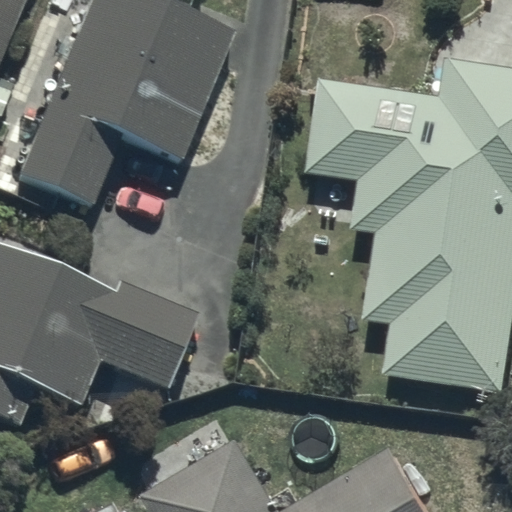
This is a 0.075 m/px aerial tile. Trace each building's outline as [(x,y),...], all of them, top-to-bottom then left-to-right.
[(0,0),(0,46),(18,0),(0,0)] [(179,156),(229,29),(160,0),(34,0),(34,2),(78,19),(18,171),(91,200),(117,132),(179,156)] [(504,388),(511,325),(511,61),(447,53),(441,92),(320,76),(308,168),(360,175),(353,224),(376,227),(364,316),(392,320),(384,373),(504,388)] [(0,243),(0,416),(15,422),(32,382),(77,401),(95,358),(162,387),(193,314),(113,280),(109,290),(0,243)] [(430,511),(391,443),(279,509),(236,436),(144,490),(156,511),(430,511)]
